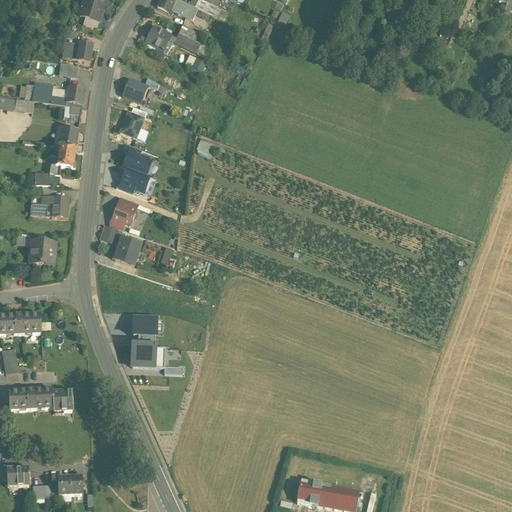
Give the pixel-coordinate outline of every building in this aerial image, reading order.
[(84,0),(79,19),(85,20),(98,24),(104,5),(110,7),(111,0),(84,0)] [(188,7),(173,0),(161,0),(156,10),(171,17),(174,11),(179,14),(178,16),(183,19),(188,7)] [(221,12),(208,6),(198,2),(197,4),(208,10),(220,15),(221,12)] [(208,10),(197,4),(194,10),(197,11),(197,12),(206,16),(208,10)] [(188,7),(183,19),(192,23),(197,12),(197,11),(194,10),(188,7)] [(220,15),(208,10),(206,16),(210,18),(217,21),(220,15)] [(206,16),(197,12),(195,16),(209,23),(210,21),(210,18),(206,16)] [(280,14),(276,23),(279,25),(281,26),(285,17),(280,14)] [(98,24),(85,20),(83,28),(96,30),(98,24)] [(170,38),(154,29),(145,45),(161,54),(170,38)] [(182,29),(178,36),(189,42),(193,34),(185,30),(182,29)] [(76,35),(68,34),(67,41),(75,43),(76,35)] [(198,37),(193,34),(189,42),(195,44),(198,37)] [(189,42),(178,36),(175,42),(176,42),(176,44),(195,55),(200,47),(195,44),(189,42)] [(170,38),(161,54),(164,56),(166,56),(173,44),(172,42),(173,40),(170,38)] [(442,45),(432,42),(430,48),(440,51),(442,45)] [(80,48),(64,46),(62,61),(78,64),(80,48)] [(91,50),(80,48),(78,64),(89,65),(91,50)] [(445,51),(440,61),(446,63),(450,53),(445,51)] [(76,81),(78,70),(55,65),(53,77),(76,81)] [(204,69),(195,65),(192,70),(201,75),(204,69)] [(214,65),(205,80),(210,83),(219,68),(214,65)] [(145,88),(129,82),(122,99),(141,107),(147,90),(148,90),(145,88)] [(158,87),(147,82),(145,88),(148,90),(147,90),(156,93),(158,87)] [(44,88),(35,87),(34,89),(32,106),(33,106),(45,107),(46,99),(42,99),(44,88)] [(34,89),(26,88),(24,105),(32,106),(34,89)] [(52,89),(44,88),(42,99),(46,99),(51,100),(52,92),(52,89)] [(84,92),(69,89),(68,90),(66,89),(65,94),(65,95),(68,95),(67,102),(66,110),(71,110),(81,111),(84,92)] [(65,94),(52,92),(51,100),(67,102),(68,95),(65,95),(65,94)] [(51,100),(46,99),(45,107),(66,110),(67,102),(51,100)] [(24,105),(16,104),(15,113),(32,115),(33,106),(32,106),(24,105)] [(133,111),(131,116),(144,121),(146,116),(133,111)] [(128,115),(120,136),(136,142),(144,121),(131,116),(128,115)] [(78,134),(61,131),(58,150),(75,153),(78,134)] [(201,140),(195,156),(207,160),(213,145),(201,140)] [(141,154),(125,147),(122,153),(128,156),(129,155),(139,159),(141,154)] [(75,153),(58,150),(56,160),(55,169),(55,170),(60,170),(72,172),(72,171),(73,171),(75,170),(75,166),(74,164),(73,164),(75,153)] [(139,159),(129,155),(128,156),(123,170),(127,172),(145,179),(151,164),(139,159)] [(55,169),(50,168),(48,178),(59,179),(60,170),(55,170),(55,169)] [(145,179),(127,172),(121,186),(121,187),(134,192),(143,196),(149,181),(145,179)] [(48,178),(34,177),(33,189),(58,190),(59,179),(48,178)] [(134,192),(121,187),(121,186),(118,185),(115,191),(132,198),(134,192)] [(54,192),(32,191),(31,198),(39,198),(38,200),(53,202),(53,201),(54,192)] [(53,201),(53,202),(52,210),(52,220),(66,221),(68,202),(53,201)] [(137,208),(121,201),(118,207),(135,213),(137,208)] [(135,213),(118,207),(112,223),(123,227),(129,229),(135,213)] [(52,210),(30,208),(30,218),(46,219),(52,220),(52,210)] [(123,227),(112,223),(109,230),(121,234),(123,227)] [(105,229),(101,243),(114,247),(118,233),(105,229)] [(115,263),(134,269),(140,248),(129,245),(129,243),(124,241),(123,243),(121,242),(120,247),(117,246),(114,254),(117,254),(115,263)] [(56,246),(34,244),(31,268),(53,271),(56,246)] [(160,265),(169,267),(172,251),(163,250),(160,265)] [(39,318),(0,319),(0,339),(40,337),(40,338),(41,338),(40,317),(39,317),(39,318)] [(165,352),(155,351),(156,323),(133,322),(133,340),(138,340),(138,350),(132,350),(132,370),(165,372),(165,370),(165,352)] [(13,353),(1,355),(2,356),(2,355),(4,367),(15,365),(13,354),(14,353),(13,353)] [(15,365),(4,367),(6,378),(18,376),(17,376),(15,365)] [(182,371),(165,370),(165,372),(164,378),(182,378),(182,371)] [(51,393),(9,395),(8,395),(9,415),(10,415),(53,412),(52,396),(52,392),(51,392),(51,393)] [(52,396),(53,412),(53,416),(54,416),(72,415),(73,415),(71,394),(71,395),(52,396)] [(28,472),(7,473),(6,473),(7,484),(7,492),(8,492),(8,491),(29,490),(29,491),(28,471),(28,472)] [(81,481),(69,481),(70,499),(82,499),(83,499),(82,480),(81,480),(81,481)] [(69,481),(58,482),(58,481),(57,481),(58,500),(59,500),(58,500),(70,499),(69,481)] [(355,511),(359,495),(300,485),(296,506),(326,511),(355,511)] [(45,490),(32,490),(33,501),(45,501),(45,490)]
